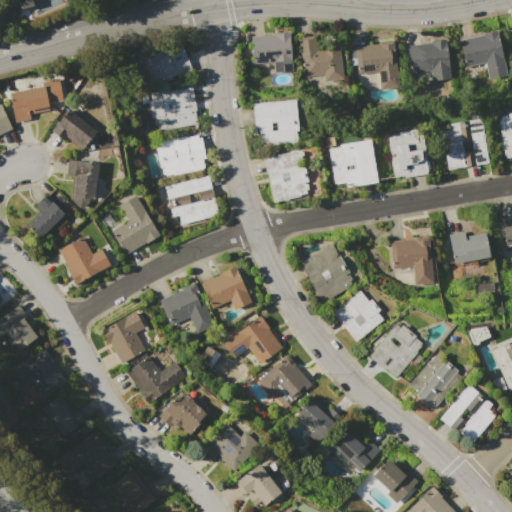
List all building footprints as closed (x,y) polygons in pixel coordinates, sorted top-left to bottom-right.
[(15,0),(18,9),(32,5),(31,0),(15,0)] [(459,40),(481,35),(481,34),(497,31),(506,76),(488,80),(484,63),(465,67),(459,40)] [(250,36),(273,35),(272,33),(289,32),(290,43),(292,71),(273,73),(272,62),(252,64),(250,36)] [(298,40),(313,38),(315,48),(338,45),(342,71),(340,72),(341,78),(323,81),(322,74),(304,77),(298,40)] [(406,45),(430,42),(429,41),(445,39),(450,78),(432,81),(431,71),(410,74),(406,45)] [(150,51),(149,46),(130,51),(137,73),(143,71),(147,84),(189,71),(180,41),(150,51)] [(355,46),(393,41),(399,87),(381,90),(378,72),(359,75),(358,68),(352,68),(349,49),(355,48),(355,46)] [(9,93),(44,86),(48,110),(28,114),(29,118),(15,121),(9,93)] [(149,94),(192,87),(196,110),(194,111),(197,124),(154,132),(152,119),(150,119),(147,101),(150,100),(149,94)] [(251,104),(295,100),(298,130),(296,130),(296,140),(261,143),(260,131),(258,131),(257,128),(253,128),(251,104)] [(0,103),(1,103),(12,129),(0,133),(0,103)] [(68,109),(96,131),(84,146),(81,143),(78,146),(66,137),(63,140),(51,130),(68,109)] [(498,120),(499,119),(501,118),(500,116),(507,115),(507,113),(511,112),(511,157),(505,158),(505,156),(503,156),(498,120)] [(439,131),(450,130),(449,123),(480,118),(487,163),(444,169),(439,131)] [(386,137),(390,137),(390,134),(396,133),(396,136),(398,135),(397,131),(411,129),(411,131),(414,131),(415,134),(422,133),(429,173),(405,177),(404,175),(393,177),(386,137)] [(155,147),(159,146),(158,142),(184,135),(185,137),(197,134),(198,138),(200,138),(205,158),(202,159),(204,167),(163,177),(155,147)] [(327,149),(339,147),(338,144),(370,139),(377,182),(346,187),(345,182),(333,184),(327,149)] [(262,158),(302,149),(306,165),(303,165),(308,189),(305,189),(307,194),(271,202),(262,158)] [(68,160),(97,163),(93,199),(72,197),(74,176),(66,175),(68,160)] [(164,186),(208,175),(218,215),(180,224),(178,215),(171,217),(164,186)] [(135,194),(158,234),(125,254),(111,231),(128,221),(118,204),(135,194)] [(43,195),(51,203),(53,201),(66,214),(41,239),(26,224),(40,210),(34,205),(43,195)] [(500,218),(511,216),(511,244),(505,246),(500,218)] [(448,234),(463,231),(465,239),(485,236),(489,256),(453,263),(448,234)] [(57,250),(83,236),(91,253),(100,249),(109,266),(75,284),(57,250)] [(389,241),(413,239),(413,238),(428,236),(433,283),(413,284),(411,267),(392,269),(389,241)] [(298,264),(329,245),(330,246),(332,245),(338,255),(340,254),(350,271),(348,273),(351,279),(348,280),(351,285),(322,302),(298,264)] [(200,283),(220,274),(220,273),(235,266),(251,301),(234,309),(229,300),(211,308),(200,283)] [(159,299),(181,289),(180,288),(194,282),(213,325),(196,333),(188,316),(170,324),(159,299)] [(359,290),(368,301),(371,298),(380,309),(376,312),(382,319),(355,341),(332,312),(359,290)] [(0,317),(17,304),(26,316),(23,319),(37,336),(18,351),(4,334),(0,336),(0,317)] [(99,329),(134,311),(143,328),(135,332),(145,351),(121,363),(109,341),(106,343),(99,329)] [(221,343),(259,315),(268,328),(267,329),(281,348),(259,364),(247,348),(233,358),(221,343)] [(394,323),(398,327),(401,324),(416,336),(415,338),(423,345),(396,379),(367,355),(394,323)] [(469,343),(488,338),(484,324),(465,329),(469,343)] [(490,350),(511,339),(511,389),(508,391),(490,350)] [(16,368),(43,348),(52,360),(51,361),(66,382),(39,401),(16,368)] [(257,380),(258,379),(257,377),(265,370),(266,371),(286,354),(295,364),(294,365),(312,385),(285,409),(271,393),(269,394),(257,380)] [(124,372),(148,355),(156,366),(157,365),(160,369),(174,360),(185,376),(146,403),(124,372)] [(435,355),(443,361),(445,359),(458,369),(455,372),(460,377),(433,410),(405,387),(427,360),(428,361),(433,355),(434,356),(435,355)] [(438,418),(467,384),(491,405),(487,410),(494,416),(470,445),(438,418)] [(176,394),(180,399),(185,393),(192,400),(191,401),(206,415),(188,434),(180,426),(176,429),(172,424),(168,427),(157,416),(158,415),(157,414),(176,394)] [(41,407),(60,394),(72,411),(75,408),(84,421),(62,437),(41,407)] [(309,400),(335,425),(317,444),(308,435),(312,430),(295,415),(309,400)] [(198,451),(225,423),(239,437),(244,431),(259,446),(232,473),(215,457),(209,463),(198,451)] [(332,447),(347,431),(361,445),(368,439),(379,450),(357,472),(332,447)] [(51,463),(93,432),(102,444),(101,445),(116,464),(75,494),(51,463)] [(371,475),(388,459),(404,475),(407,471),(417,481),(395,503),(386,494),(388,492),(371,475)] [(234,482),(257,463),(280,491),(263,505),(260,501),(254,506),(247,498),(250,496),(247,493),(244,495),(234,482)] [(130,470),(154,499),(138,511),(134,511),(128,504),(125,507),(109,487),(130,470)] [(402,511),(431,486),(441,497),(440,498),(453,511),(402,511)]
